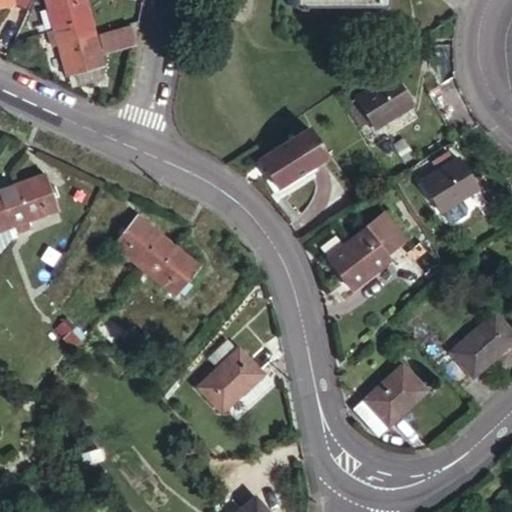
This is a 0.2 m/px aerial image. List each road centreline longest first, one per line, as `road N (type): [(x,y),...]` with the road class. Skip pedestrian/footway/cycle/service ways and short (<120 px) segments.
road 1 (residential): [(374,478),(340,457),(320,420),(288,275),(272,245),(223,194),(131,147)]
road 2 (residential): [(511,408),(455,461),(423,478),(374,478)]
road 3 (residential): [(168,0),(149,115),(131,147)]
road 4 (residential): [(131,147),(0,85)]
